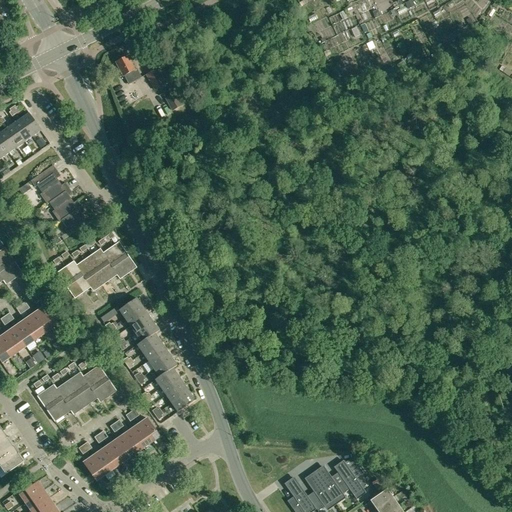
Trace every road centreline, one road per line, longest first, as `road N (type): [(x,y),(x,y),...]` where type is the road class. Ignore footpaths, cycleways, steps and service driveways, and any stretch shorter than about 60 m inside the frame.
road 1 (residential): [(0,394),(55,473),(100,509),(197,450),(226,443)]
road 2 (residential): [(226,443),(120,190)]
road 3 (residential): [(120,190),(58,52)]
road 4 (residential): [(120,190),(96,194),(26,96)]
